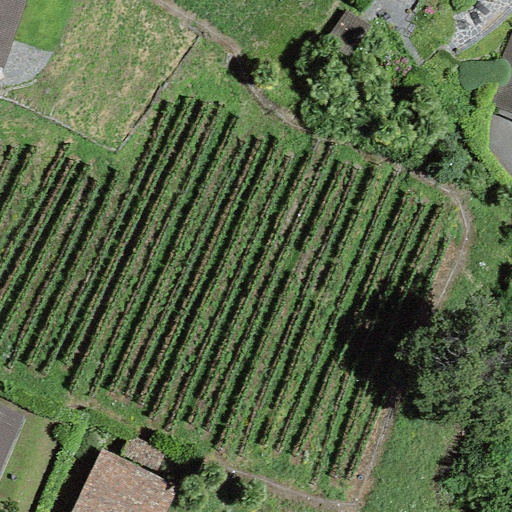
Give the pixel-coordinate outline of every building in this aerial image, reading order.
[(0,0),(0,65),(23,0),(0,0)] [(511,32),(483,102),(511,113),(511,32)] [(0,471),(23,418),(0,407),(0,471)] [(154,476),(166,453),(132,435),(120,458),(154,476)] [(120,458),(100,449),(70,511),(165,511),(177,487),(154,476),(120,458)]
